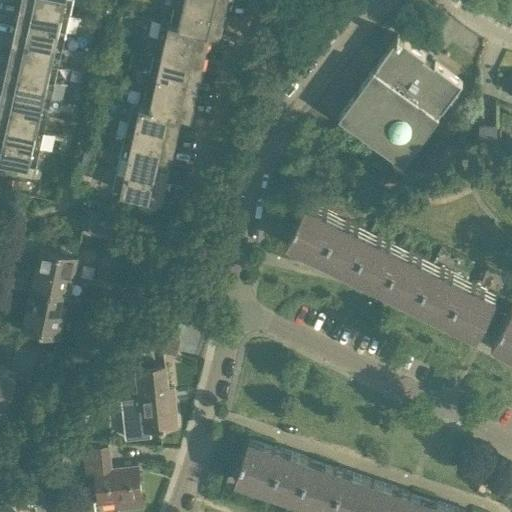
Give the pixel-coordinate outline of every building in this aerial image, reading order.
[(20,0),(20,2),(70,13),(72,0),(20,0)] [(224,0),(173,0),(173,3),(222,14),(224,0)] [(66,30),(70,13),(20,2),(17,19),(66,30)] [(173,3),(169,20),(209,29),(208,30),(218,32),(222,14),(173,3)] [(169,20),(160,18),(156,35),(205,46),(208,30),(209,29),(169,20)] [(17,19),(13,36),(62,47),(66,30),(17,19)] [(417,136),(420,134),(427,124),(428,122),(427,119),(426,116),(460,69),(432,49),(431,51),(421,44),(423,42),(395,22),(336,103),(401,150),(411,136),(414,137),(417,136)] [(201,63),(205,46),(156,35),(152,52),(201,63)] [(59,63),(62,47),(13,36),(9,52),(59,63)] [(9,52),(5,69),(55,80),(59,63),(9,52)] [(201,63),(152,52),(148,69),(197,80),(201,63)] [(51,97),(55,80),(5,69),(2,86),(51,97)] [(193,96),(197,80),(148,69),(145,86),(193,96)] [(2,86),(0,93),(0,103),(47,114),(51,97),(2,86)] [(145,86),(141,103),(180,112),(180,113),(189,114),(193,96),(145,86)] [(180,112),(141,103),(132,101),(128,118),(177,129),(180,113),(180,112)] [(0,120),(43,131),(47,114),(0,103),(0,120)] [(173,146),(177,129),(128,118),(124,135),(173,146)] [(0,120),(0,138),(40,148),(43,131),(0,120)] [(496,123),(479,123),(479,141),(496,141),(496,123)] [(173,146),(124,135),(121,152),(169,163),(173,146)] [(0,157),(36,165),(40,148),(0,138),(0,157)] [(166,180),(169,163),(121,152),(117,169),(166,180)] [(166,180),(117,169),(113,186),(162,197),(166,180)] [(5,186),(15,188),(15,189),(18,178),(17,178),(8,175),(5,186)] [(286,237),(350,268),(369,230),(305,199),(286,237)] [(92,213),(89,228),(112,233),(115,218),(92,213)] [(403,295),(414,300),(433,262),(369,230),(350,268),(403,295)] [(72,276),(76,277),(77,271),(74,271),(77,253),(40,244),(41,241),(26,238),(24,247),(38,250),(34,267),(52,271),(52,268),(73,272),(72,276)] [(462,276),(433,262),(414,300),(478,331),(497,293),(462,276)] [(69,294),(72,276),(73,272),(52,268),(52,271),(34,267),(31,281),(26,279),(25,284),(69,294)] [(15,286),(16,277),(7,275),(5,284),(15,286)] [(26,279),(16,277),(15,286),(29,289),(26,306),(43,310),(44,307),(65,312),(64,315),(67,316),(68,312),(65,311),(69,294),(25,284),(26,279)] [(511,303),(492,339),(511,349),(511,303)] [(60,334),(64,315),(65,312),(44,307),(43,310),(26,306),(22,325),(60,334)] [(178,337),(149,331),(145,346),(174,353),(178,337)] [(0,404),(8,406),(17,369),(19,369),(22,355),(14,353),(11,367),(0,364),(0,404)] [(138,398),(123,399),(127,436),(151,434),(150,427),(177,424),(174,400),(169,400),(165,364),(135,368),(138,398)] [(296,499),(311,457),(248,435),(234,478),(296,499)] [(112,467),(109,444),(84,447),(87,470),(95,469),(99,501),(120,498),(121,506),(137,504),(136,496),(141,496),(137,464),(112,467)] [(311,457),(296,499),(335,511),(360,511),(372,478),(311,457)] [(372,478),(360,511),(429,511),(434,499),(372,478)] [(505,486),(481,478),(478,489),(501,496),(505,486)] [(473,511),(434,499),(429,511),(473,511)] [(22,511),(7,500),(0,509),(0,511),(22,511)]
